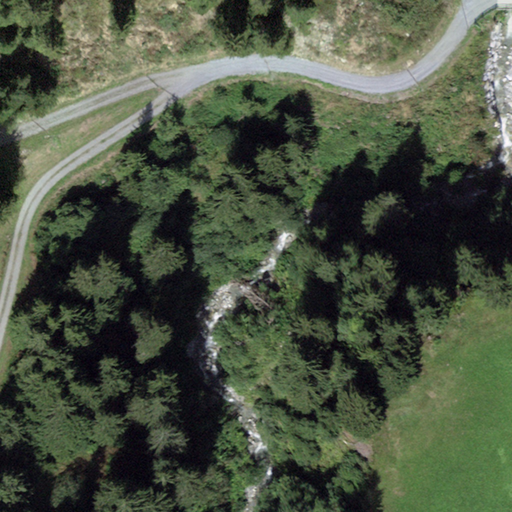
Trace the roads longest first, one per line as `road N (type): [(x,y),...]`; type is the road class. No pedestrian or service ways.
road 1 (track): [(207,71),(76,156),(39,192),(21,232),(0,331)]
road 2 (track): [(207,71),(290,61),(345,86),(388,84),(428,65),(470,7),(485,0)]
road 3 (track): [(0,137),(156,79),(207,71)]
